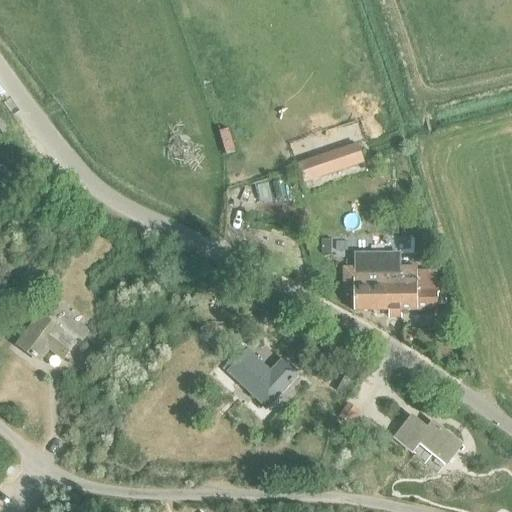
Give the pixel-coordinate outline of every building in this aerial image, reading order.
[(297,165),(297,166),(303,186),(363,165),(356,145),(297,165)] [(329,239),(320,239),(320,253),(329,253),(329,239)] [(353,268),(342,268),(342,293),(353,292),(354,306),(354,312),(364,312),(437,312),(437,291),(436,291),(436,273),(416,273),(416,268),(401,269),(401,258),(353,258),(353,268)] [(318,265),(320,292),(329,292),(328,264),(318,265)] [(2,309),(13,316),(19,306),(9,298),(2,309)] [(17,346),(39,362),(48,350),(62,360),(75,344),(61,333),(40,316),(17,346)] [(251,395),(267,409),(276,399),(297,376),(281,362),(270,374),(248,354),(229,374),(251,395)] [(347,373),(336,391),(345,397),(356,378),(347,373)] [(337,419),(352,429),(361,414),(347,404),(337,419)] [(395,440),(411,453),(419,443),(446,464),(461,446),(433,424),(428,431),(412,418),(399,433),(395,440)]
